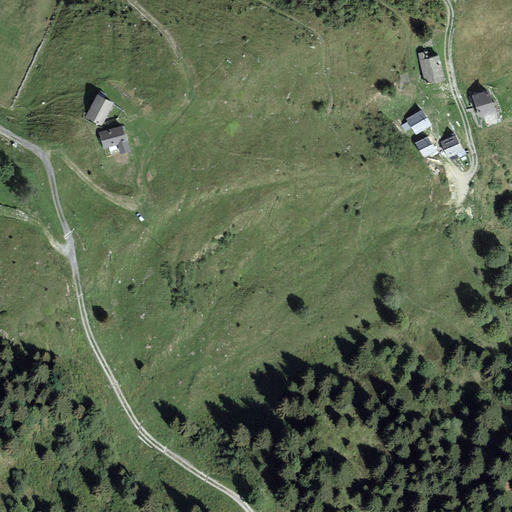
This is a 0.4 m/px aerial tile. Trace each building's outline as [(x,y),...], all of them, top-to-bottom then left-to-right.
[(418,55),(424,83),(441,79),(436,57),(427,59),(426,53),(418,55)] [(486,91),(471,96),(478,115),(493,109),(486,91)] [(96,95),(85,118),(100,126),(112,103),(96,95)] [(407,120),(415,132),(428,124),(419,111),(407,120)] [(120,127),(98,134),(103,149),(116,145),(119,151),(127,149),(120,127)] [(453,135),(441,142),(448,156),(461,149),(453,135)] [(415,143),(423,156),(434,149),(426,136),(415,143)]
